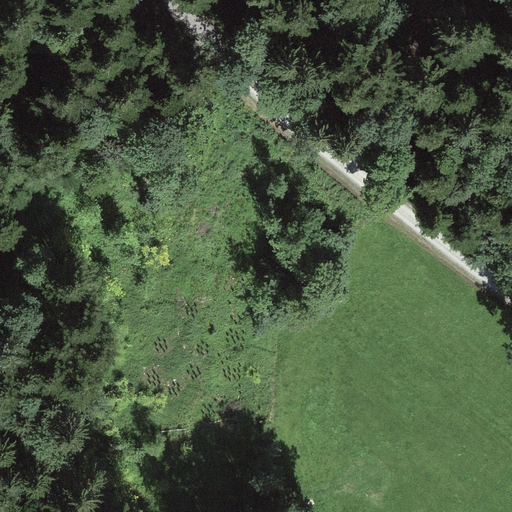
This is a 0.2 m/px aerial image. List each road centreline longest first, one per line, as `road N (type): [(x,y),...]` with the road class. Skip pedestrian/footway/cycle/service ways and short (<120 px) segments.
road 1 (track): [(166,0),(351,173),(511,298)]
road 2 (track): [(351,173),(405,0)]
